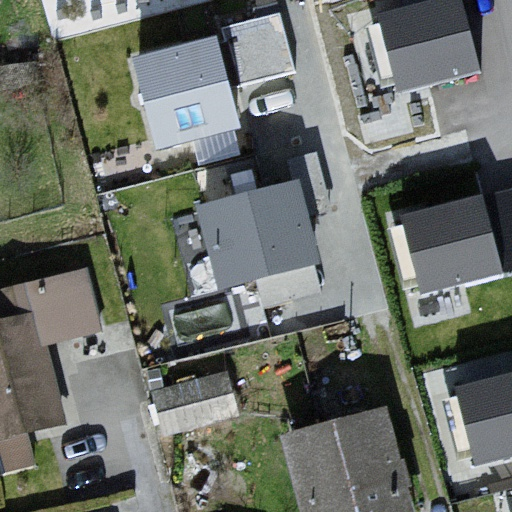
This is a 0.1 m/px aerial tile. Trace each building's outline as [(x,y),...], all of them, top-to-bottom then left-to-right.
[(480,0),(479,0),(342,34),(361,111),(499,77),(480,0)] [(224,16),(238,73),(298,58),(283,1),(224,16)] [(214,43),(138,62),(157,140),(234,120),(214,43)] [(299,182),(200,207),(219,283),(318,259),(299,182)] [(511,187),(399,215),(419,292),(511,268),(511,187)] [(86,272),(0,291),(0,442),(66,429),(43,345),(103,333),(86,272)] [(165,420),(241,397),(227,351),(150,374),(165,420)] [(511,374),(456,388),(475,461),(511,452),(511,374)] [(409,511),(382,412),(287,439),(307,511),(409,511)]
